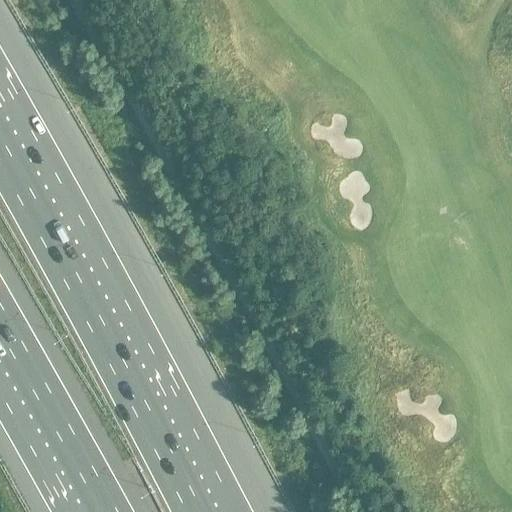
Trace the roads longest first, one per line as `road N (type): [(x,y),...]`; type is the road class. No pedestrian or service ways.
road 1 (motorway): [(193,511),(77,277),(0,147)]
road 2 (motorway): [(0,318),(109,511)]
